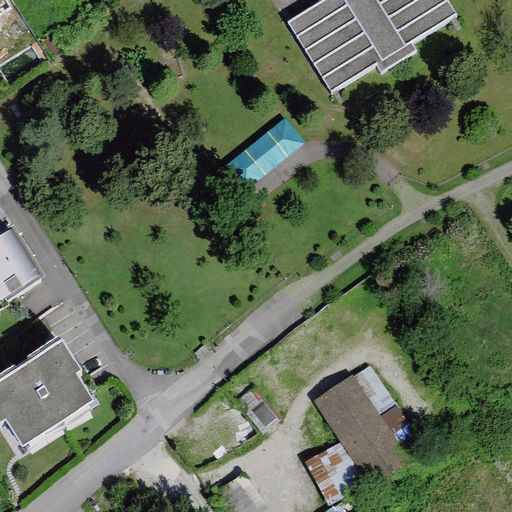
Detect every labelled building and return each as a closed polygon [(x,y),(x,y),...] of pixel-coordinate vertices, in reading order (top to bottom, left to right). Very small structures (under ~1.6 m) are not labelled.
[(0,0),(0,17),(14,9),(7,0),(0,0)] [(326,0),(293,20),(339,94),(466,17),(455,0),(326,0)] [(302,143),(286,121),(230,165),(247,188),(302,143)] [(14,227),(0,235),(0,300),(3,298),(5,302),(46,277),(14,227)] [(62,339),(0,377),(0,423),(4,421),(21,447),(93,401),(75,373),(81,370),(62,339)] [(355,372),(312,400),(371,487),(414,458),(355,372)] [(439,511),(427,493),(414,502),(420,511),(439,511)]
